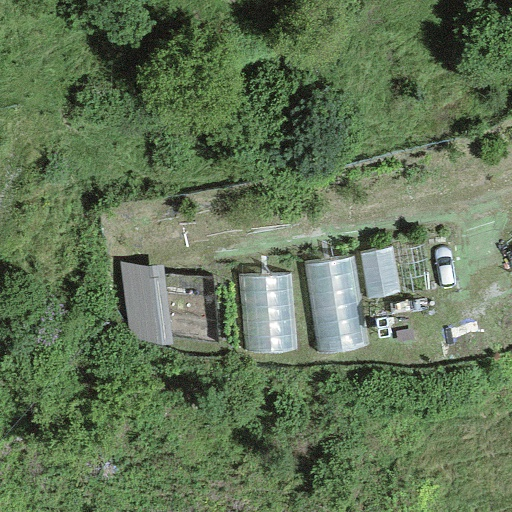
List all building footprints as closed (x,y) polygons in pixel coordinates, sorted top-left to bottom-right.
[(420,231),(412,185),(386,190),(395,236),(420,231)] [(386,190),(351,193),(357,239),(391,235),(386,190)] [(340,198),(294,204),(305,293),(351,288),(340,198)] [(163,203),(115,206),(119,279),(149,287),(167,286),(163,203)] [(282,211),(230,214),(234,294),(286,292),(282,211)] [(296,371),(292,299),(249,301),(253,374),(296,371)]
